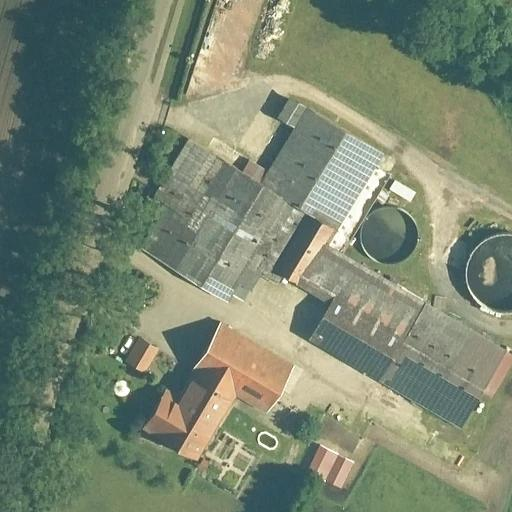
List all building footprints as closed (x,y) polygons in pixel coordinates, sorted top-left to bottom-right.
[(511,351),(357,263),(327,247),(383,148),(307,105),(264,180),(191,138),(131,245),(233,303),(257,262),(333,304),(311,342),(467,430),(511,351)] [(349,245),(365,264),(388,270),(409,261),(421,241),(420,220),(409,204),(393,196),(371,197),(355,210),(348,224),(349,245)] [(471,284),(487,304),(510,309),(511,308),(511,235),(493,237),(477,249),(470,264),(471,284)] [(191,372),(197,376),(180,403),(161,391),(144,418),(164,430),(158,439),(199,465),(238,403),(265,420),(300,365),(226,317),(191,372)] [(140,337),(125,364),(145,376),(160,349),(140,337)] [(321,443),(309,468),(343,486),(356,460),(321,443)] [(511,454),(507,452),(497,468),(511,477),(511,454)]
